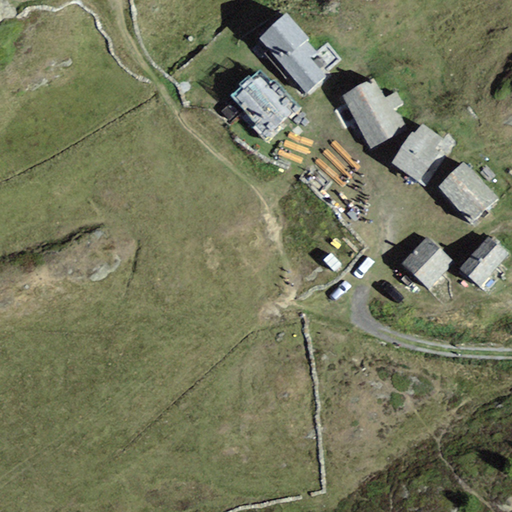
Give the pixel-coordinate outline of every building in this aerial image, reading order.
[(291,20),(264,44),(309,96),(337,72),(291,20)] [(295,114),(262,80),(241,101),(274,135),(295,114)] [(343,101),(371,153),(418,128),(399,93),(386,100),(377,83),(343,101)] [(396,168),(427,189),(454,148),(423,127),(396,168)] [(476,227),(502,201),(468,167),(441,192),(476,227)] [(428,241),(403,268),(432,293),(456,266),(428,241)] [(490,241),(464,273),(485,290),(511,258),(490,241)]
